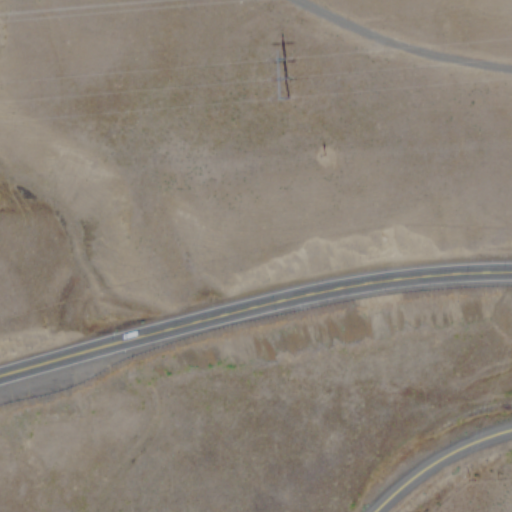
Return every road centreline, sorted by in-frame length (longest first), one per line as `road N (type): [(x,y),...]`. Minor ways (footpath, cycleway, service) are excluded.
road 1 (primary): [(0,379),(248,305),(408,276),(511,274)]
road 2 (tertiary): [(388,511),(453,449),(511,432)]
